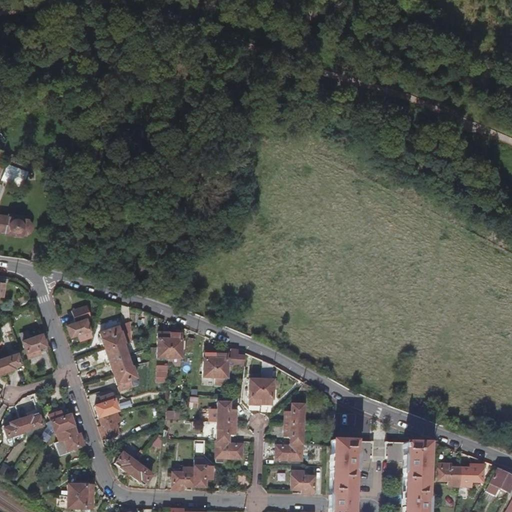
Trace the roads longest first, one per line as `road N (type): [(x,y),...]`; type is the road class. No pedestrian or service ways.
road 1 (residential): [(511,465),(380,414),(200,327),(104,290),(28,272)]
road 2 (residential): [(252,502),(115,495),(98,474),(68,374)]
road 3 (residential): [(375,511),(252,502)]
